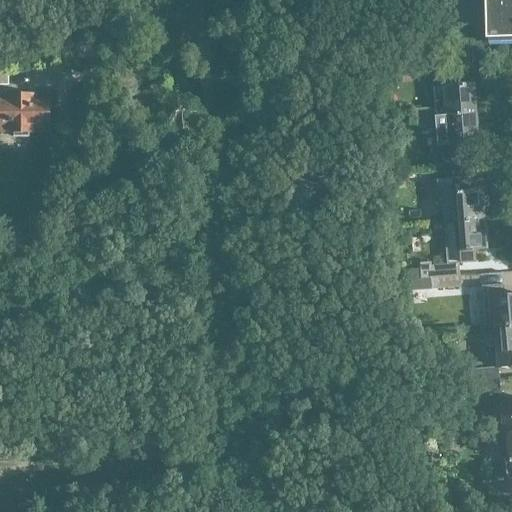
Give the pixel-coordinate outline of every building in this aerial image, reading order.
[(511,38),(511,0),(483,0),(484,39),(511,38)] [(416,108),(417,118),(474,113),(472,83),(432,86),(433,107),(416,108)] [(0,99),(0,131),(11,132),(11,137),(27,137),(27,132),(31,132),(31,127),(47,127),(47,99),(26,99),(26,94),(7,95),(7,99),(0,99)] [(474,113),(417,118),(417,127),(431,126),(432,144),(437,144),(437,146),(441,145),(441,149),(434,149),(435,159),(442,159),(442,160),(467,158),(466,143),(476,142),(474,113)] [(452,222),(482,220),(480,190),(470,191),(470,184),(493,182),(492,170),(467,172),(466,167),(447,169),(448,178),(427,180),(428,192),(436,191),(437,194),(442,194),(444,223),(452,222)] [(482,220),(452,222),(454,250),(459,250),(461,262),(476,261),(475,249),(484,248),(482,220)] [(410,269),(411,279),(460,275),(459,263),(432,265),(431,262),(420,262),(421,268),(410,269)] [(461,286),(460,275),(432,277),(433,289),(461,286)] [(511,293),(491,296),(493,325),(511,323),(511,293)] [(511,323),(493,325),(496,367),(511,365),(511,323)] [(464,382),(500,379),(499,367),(459,370),(460,382),(464,382)] [(500,379),(464,382),(465,393),(501,391),(500,379)] [(511,401),(501,402),(503,432),(511,431),(511,401)] [(511,431),(503,432),(507,477),(511,476),(511,431)] [(511,485),(488,487),(489,501),(511,499),(511,485)]
